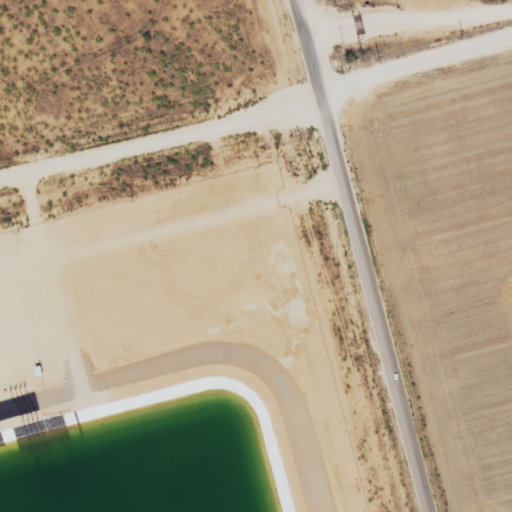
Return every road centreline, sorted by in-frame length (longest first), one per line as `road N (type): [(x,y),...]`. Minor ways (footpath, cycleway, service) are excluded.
road 1 (residential): [(422,511),(295,0)]
road 2 (track): [(511,31),(316,84)]
